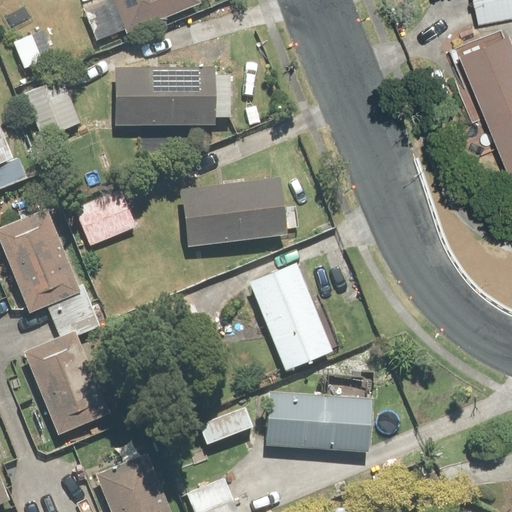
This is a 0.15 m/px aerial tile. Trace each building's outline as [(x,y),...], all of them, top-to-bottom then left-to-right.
[(108,0),(122,34),(195,5),(192,0),(108,0)] [(511,0),(474,0),(479,24),(511,18),(511,0)] [(40,59),(27,34),(9,44),(21,68),(40,59)] [(511,47),(507,35),(458,55),(507,174),(511,172),(511,47)] [(111,68),(111,127),(211,127),(211,68),(111,68)] [(58,77),(20,93),(39,136),(76,120),(58,77)] [(175,191),(183,248),(283,234),(275,178),(175,191)] [(119,190),(73,208),(88,245),(134,226),(119,190)] [(41,208),(0,225),(0,253),(25,314),(76,293),(41,208)] [(290,264),(243,283),(281,373),(328,353),(290,264)] [(204,334),(186,294),(151,310),(168,350),(204,334)] [(70,330),(18,352),(53,434),(105,412),(70,330)] [(368,399),(264,392),(260,446),(364,452),(368,399)] [(167,511),(144,454),(91,475),(106,511),(167,511)]
